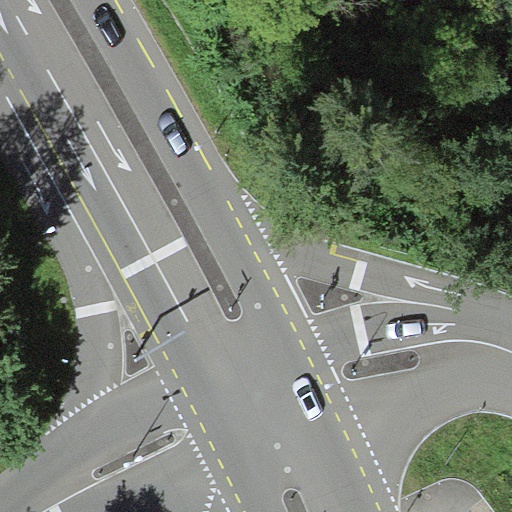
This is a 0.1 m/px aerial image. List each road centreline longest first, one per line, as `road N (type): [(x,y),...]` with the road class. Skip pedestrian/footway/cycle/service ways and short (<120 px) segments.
road 1 (primary): [(90,159),(97,310),(91,477)]
road 2 (primary): [(511,354),(361,271),(225,232)]
road 3 (primary): [(90,159),(222,415)]
road 4 (primary): [(225,232),(102,0)]
road 5 (residential): [(296,385),(420,358),(511,354)]
road 6 (primary): [(0,10),(90,159)]
road 7 (primary): [(296,385),(225,232)]
road 8 (unclassified): [(91,477),(222,415)]
road 9 (primary): [(345,511),(296,385)]
